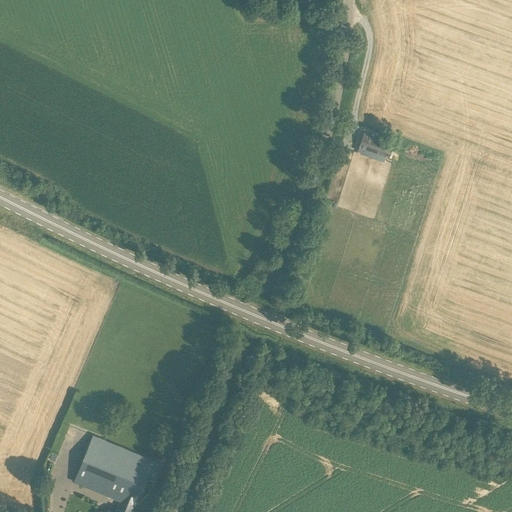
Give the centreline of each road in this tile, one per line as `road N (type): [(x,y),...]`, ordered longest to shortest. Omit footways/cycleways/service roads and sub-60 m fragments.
road 1 (primary): [(511,407),(223,301),(0,194)]
road 2 (tertiary): [(176,511),(318,158),(337,94),(348,0)]
